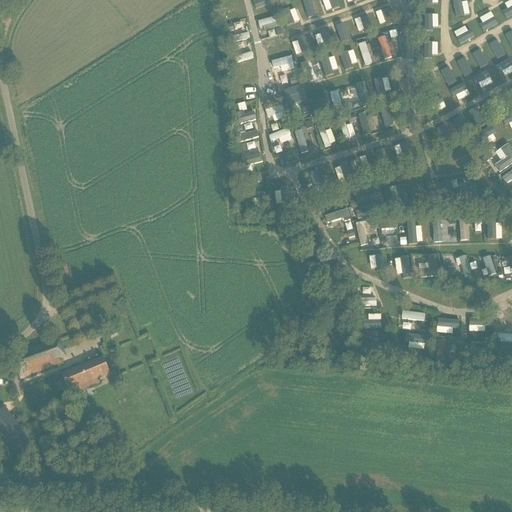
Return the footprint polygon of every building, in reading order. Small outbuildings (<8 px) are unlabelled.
[(511,0),(499,0),(504,8),(511,3),(511,0)] [(217,16),(219,25),(239,20),(236,10),(217,16)] [(290,12),(293,24),(298,23),(296,11),(290,12)] [(466,31),(475,26),(468,12),(458,17),(466,31)] [(486,16),(481,19),(484,25),(490,22),(486,16)] [(349,20),(351,32),(363,30),(361,18),(349,20)] [(416,23),(420,35),(436,30),(432,18),(416,23)] [(331,30),(324,32),(326,39),(333,36),(331,30)] [(310,36),(315,48),(324,44),(319,32),(310,36)] [(227,44),(244,40),(242,33),(225,38),(227,44)] [(384,44),(391,42),(389,33),(382,35),(384,44)] [(363,34),(355,36),(357,43),(365,40),(363,34)] [(285,51),(293,50),(291,35),(283,36),(285,51)] [(432,39),(426,41),(428,48),(434,46),(432,39)] [(340,40),(333,42),(335,50),(343,48),(340,40)] [(376,43),(369,45),(371,51),(378,49),(376,43)] [(356,49),(350,51),(352,58),(358,56),(356,49)] [(302,52),(296,54),(298,61),(304,59),(302,52)] [(229,56),(229,63),(246,61),(246,54),(229,56)] [(303,68),(307,82),(313,81),(309,66),(303,68)] [(237,82),(239,89),(245,87),(243,80),(247,79),(245,72),(227,76),(230,89),(236,87),(235,82),(237,82)] [(285,87),(290,85),(288,78),(282,80),(285,87)] [(383,78),(376,79),(378,97),(386,96),(383,78)] [(297,79),(289,81),(291,88),(299,86),(297,79)] [(357,83),(348,85),(354,108),(364,106),(357,83)] [(276,90),(278,105),(296,102),(293,88),(276,90)] [(446,90),(436,94),(441,107),(451,104),(446,90)] [(322,93),(325,106),(335,104),(332,91),(322,93)] [(345,93),(335,97),(338,104),(348,101),(345,93)] [(238,107),(231,109),(233,116),(240,114),(238,107)] [(464,128),(474,122),(465,109),(456,115),(464,128)] [(276,113),(266,115),(267,121),(277,119),(276,113)] [(446,139),(456,135),(449,121),(440,126),(446,139)] [(270,124),(263,125),(265,132),(272,130),(270,124)] [(323,126),(312,130),(317,148),(329,144),(323,126)] [(299,128),(286,132),(294,155),(307,151),(299,128)] [(435,129),(426,134),(432,145),(441,141),(435,129)] [(402,140),(406,150),(413,147),(409,137),(402,140)] [(488,165),(493,173),(511,162),(501,144),(488,152),(494,162),(488,165)] [(245,146),(239,148),(240,155),(247,153),(245,146)] [(452,158),(459,155),(456,149),(447,152),(450,159),(443,163),(446,171),(456,167),(452,158)] [(241,157),(243,166),(256,163),(254,154),(241,157)] [(359,156),(353,157),(356,168),(362,167),(359,156)] [(397,160),(391,162),(393,170),(400,169),(397,160)] [(326,165),(308,168),(311,183),(331,179),(331,177),(350,173),(348,163),(342,164),(342,161),(326,164),(326,165)] [(511,166),(496,177),(501,184),(511,176),(511,166)] [(415,177),(383,188),(386,197),(418,186),(415,177)] [(445,187),(452,186),(450,179),(443,181),(445,187)] [(468,183),(462,185),(464,192),(471,190),(468,183)] [(342,185),(332,189),(334,194),(344,191),(342,185)] [(280,186),(265,186),(265,200),(280,201),(280,186)] [(436,193),(429,196),(433,208),(440,206),(436,193)] [(318,214),(320,225),(345,222),(344,211),(318,214)] [(504,218),(499,223),(503,228),(509,223),(504,218)] [(395,220),(380,221),(380,231),(396,230),(395,220)] [(354,248),(365,246),(361,221),(350,223),(354,248)] [(341,239),(348,237),(346,230),(339,233),(341,239)] [(396,280),(404,279),(403,254),(396,254),(396,280)] [(459,256),(451,258),(457,274),(465,271),(459,256)] [(439,265),(451,266),(452,258),(439,257),(439,265)] [(469,262),(463,264),(465,271),(471,269),(469,262)] [(478,271),(471,273),(474,279),(480,277),(478,271)] [(362,300),(362,308),(370,307),(370,299),(362,300)] [(366,312),(357,312),(357,320),(367,320),(366,312)] [(395,313),(395,322),(418,323),(418,313),(395,313)] [(359,323),(361,331),(377,328),(376,320),(359,323)] [(461,320),(460,328),(479,329),(480,321),(461,320)] [(433,327),(433,337),(451,337),(451,328),(433,327)] [(371,333),(360,334),(360,341),(372,341),(371,333)] [(402,334),(401,349),(421,350),(422,334),(402,334)] [(13,357),(21,379),(61,364),(57,355),(64,352),(59,340),(13,357)] [(62,376),(65,385),(72,400),(82,396),(81,392),(100,384),(98,379),(109,375),(102,359),(62,376)] [(155,366),(168,400),(183,394),(170,360),(155,366)] [(0,435),(18,460),(34,447),(4,408),(0,411),(0,435)]
